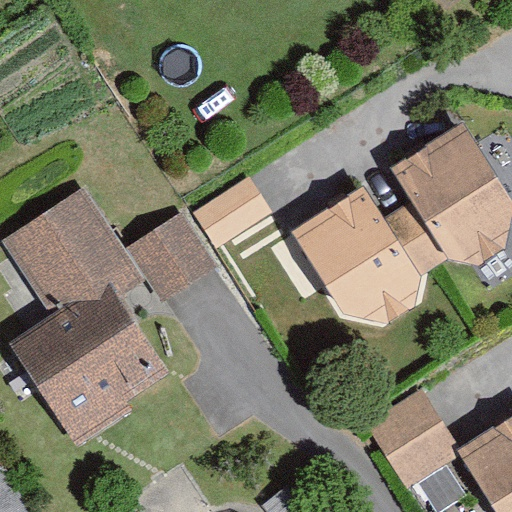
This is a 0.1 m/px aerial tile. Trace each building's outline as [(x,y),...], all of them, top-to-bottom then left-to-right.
[(349,190),(280,235),(333,316),(369,325),(397,307),(403,273),(432,255),(469,263),(495,246),(502,210),(448,129),(380,173),(399,203),(370,222),(349,190)] [(243,180),(190,215),(214,251),(267,216),(243,180)] [(84,194),(0,247),(41,312),(0,338),(0,348),(58,439),(168,369),(121,297),(136,288),(148,305),(206,268),(175,221),(122,255),(84,194)] [(412,400),(363,432),(401,489),(450,458),(412,400)] [(511,511),(511,417),(450,458),(488,511),(511,511)] [(32,511),(0,459),(0,511),(32,511)] [(302,511),(285,483),(250,504),(255,511),(343,511),(336,499),(314,511),(302,511)]
